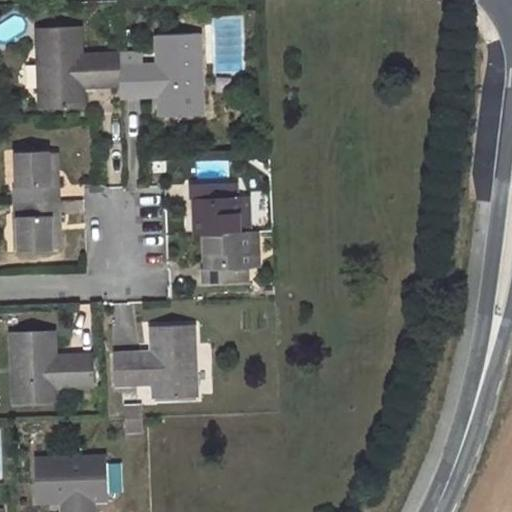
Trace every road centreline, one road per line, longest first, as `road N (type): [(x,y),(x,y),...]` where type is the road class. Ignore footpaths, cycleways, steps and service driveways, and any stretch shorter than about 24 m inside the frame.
road 1 (secondary): [(511,103),(467,433)]
road 2 (residential): [(0,291),(131,281),(127,208)]
road 3 (secondary): [(467,433),(511,308)]
